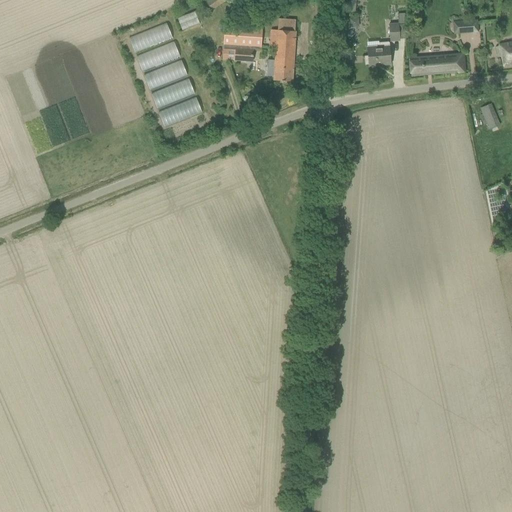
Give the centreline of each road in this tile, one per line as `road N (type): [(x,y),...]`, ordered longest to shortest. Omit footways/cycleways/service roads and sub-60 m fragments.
road 1 (track): [(321,103),(298,511)]
road 2 (unclassified): [(0,226),(321,103)]
road 3 (unclassified): [(321,103),(511,73)]
